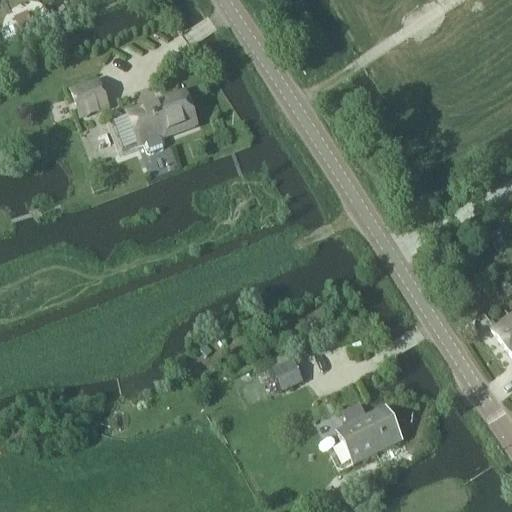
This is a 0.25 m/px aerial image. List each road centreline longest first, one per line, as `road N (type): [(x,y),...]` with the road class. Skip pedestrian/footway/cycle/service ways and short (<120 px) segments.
road 1 (tertiary): [(511,444),(225,0)]
road 2 (track): [(0,366),(358,212)]
